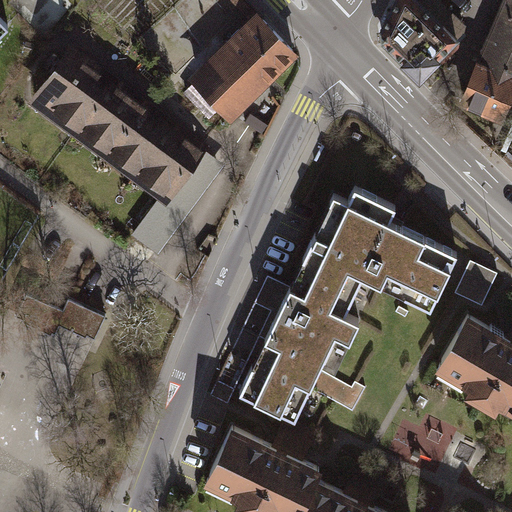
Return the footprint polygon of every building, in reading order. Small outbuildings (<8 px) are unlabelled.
[(460,38),(422,0),(398,0),(381,38),(420,77),(460,38)] [(504,122),(511,101),(511,0),(501,0),(459,103),(504,122)] [(233,117),(296,55),(256,15),(193,77),(233,117)] [(0,38),(10,29),(0,17),(0,38)] [(68,45),(28,97),(163,199),(135,236),(158,254),(226,164),(68,45)] [(334,195),(290,287),(345,313),(362,277),(431,310),(458,253),(390,220),(396,207),(353,186),(346,200),(334,195)] [(497,273),(471,260),(456,292),(482,304),(497,273)] [(104,312),(26,281),(12,317),(49,331),(52,325),(92,341),(104,312)] [(361,321),(345,313),(290,287),(238,394),(286,417),(295,421),(313,384),(350,402),(361,380),(353,377),(351,382),(321,367),(337,335),(351,342),(361,321)] [(511,410),(511,337),(506,334),(471,313),(439,367),(469,385),(465,393),(496,412),(501,404),(511,410)] [(276,437),(272,444),(297,456),(301,449),(311,429),(295,421),(286,417),(276,437)] [(300,511),(317,480),(322,469),(297,456),(272,444),(233,425),(204,481),(237,498),(234,504),(250,511),(300,511)] [(357,462),(342,493),(372,508),(388,477),(357,462)] [(342,493),(317,480),(300,511),(380,511),(372,508),(342,493)]
